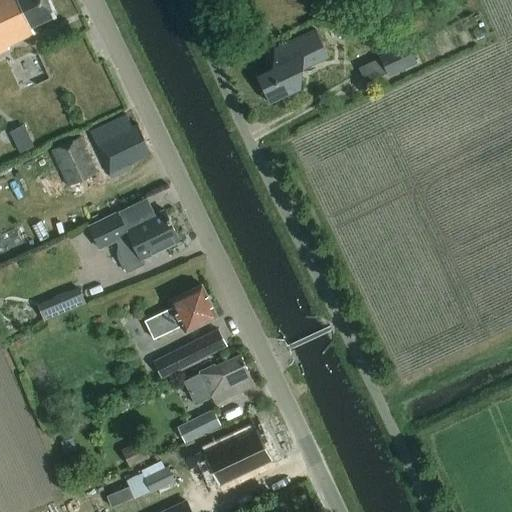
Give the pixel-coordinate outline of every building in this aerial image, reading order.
[(55,15),(48,0),(0,0),(0,52),(9,48),(7,46),(34,33),(31,26),(55,15)] [(341,31),(367,19),(362,9),(337,22),(341,31)] [(301,88),(302,69),(328,56),(316,29),(273,49),(274,50),(272,68),(257,76),(269,103),(301,88)] [(408,44),(380,57),(389,76),(390,75),(389,73),(414,61),(415,64),(417,63),(408,44)] [(132,126),(128,119),(94,135),(113,176),(131,168),(129,163),(152,153),(138,123),(132,126)] [(27,131),(13,138),(19,152),(33,145),(27,131)] [(80,135),(51,150),(66,184),(97,172),(80,135)] [(100,248),(117,239),(119,243),(119,247),(119,253),(119,257),(121,261),(123,264),(126,267),(129,269),(127,271),(127,272),(144,263),(142,259),(179,240),(164,209),(126,228),(118,212),(89,226),(100,248)] [(202,284),(169,300),(171,306),(145,319),(153,339),(180,326),(184,333),(218,316),(202,284)] [(79,287),(68,291),(38,304),(44,320),(86,303),(79,287)] [(169,354),(177,370),(226,345),(218,329),(169,354)] [(241,354),(209,370),(185,381),(195,404),(212,396),(215,404),(255,385),(241,354)] [(213,408),(177,426),(187,446),(222,428),(213,408)] [(266,422),(211,447),(226,480),(281,455),(266,422)] [(65,454),(76,450),(73,438),(61,442),(65,454)] [(150,457),(142,440),(122,449),(131,466),(150,457)] [(175,481),(168,465),(143,477),(150,492),(175,481)] [(130,485),(107,495),(112,506),(134,496),(130,485)] [(193,511),(188,499),(160,511),(193,511)]
